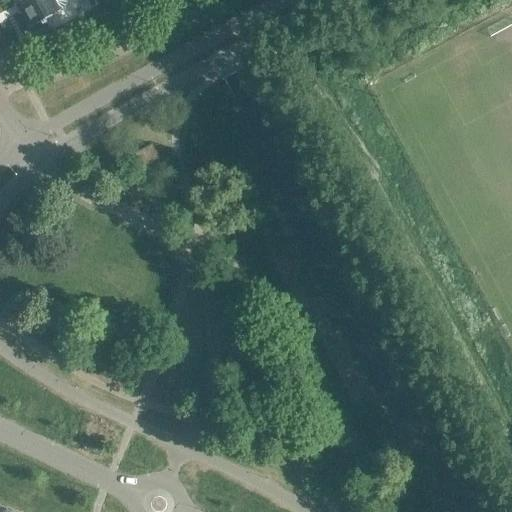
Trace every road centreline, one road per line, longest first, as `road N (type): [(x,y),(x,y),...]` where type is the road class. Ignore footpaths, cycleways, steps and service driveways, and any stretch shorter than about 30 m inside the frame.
road 1 (tertiary): [(36,163),(328,0)]
road 2 (tertiary): [(286,0),(21,142)]
road 3 (tertiary): [(137,494),(0,430)]
